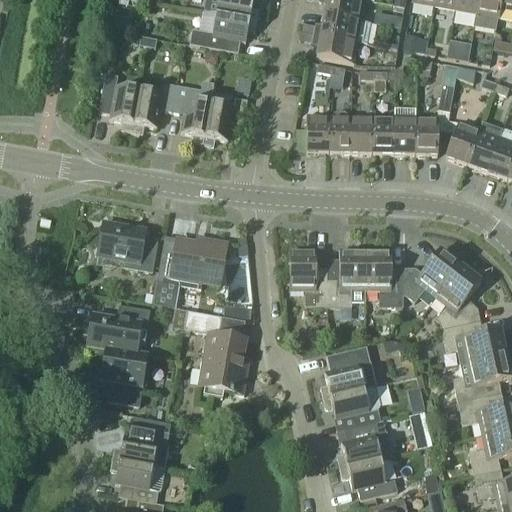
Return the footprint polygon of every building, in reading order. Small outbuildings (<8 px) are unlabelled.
[(207,0),(204,17),(216,19),(257,26),(259,15),(251,14),(254,1),(246,0),(207,0)] [(319,5),(326,8),(324,20),(361,27),(365,6),(338,1),(332,0),(306,0),(306,1),(306,3),(319,5)] [(412,0),(411,8),(433,12),(435,0),(412,0)] [(458,0),(457,0),(435,0),(433,12),(455,16),(457,1),(458,0)] [(478,0),(457,0),(458,0),(457,1),(455,16),(475,20),(478,0)] [(496,36),(497,24),(498,24),(500,14),(499,14),(501,1),(501,0),(478,0),(475,20),(476,20),(473,32),(496,36)] [(511,0),(501,0),(501,1),(499,14),(500,14),(498,24),(511,26),(511,0)] [(129,4),(120,2),(118,9),(127,11),(129,4)] [(128,36),(133,22),(117,19),(113,33),(128,36)] [(248,36),(255,37),(257,26),(216,19),(212,42),(202,40),(200,53),(225,57),(227,45),(245,49),(248,36)] [(367,50),(371,29),(361,27),(324,20),(322,31),(315,30),(314,32),(301,29),(300,38),(357,48),(367,50)] [(316,63),(353,70),(357,48),(300,38),(298,46),(311,48),(311,50),(318,51),(316,63)] [(417,43),(405,41),(402,57),(414,60),(417,43)] [(147,53),(149,44),(141,42),(139,51),(147,53)] [(149,44),(147,53),(155,54),(156,45),(149,44)] [(435,55),(425,53),(423,61),(433,63),(435,55)] [(404,63),(403,71),(416,73),(418,65),(404,63)] [(432,67),(418,65),(416,73),(416,83),(429,85),(430,76),(432,67)] [(329,80),(331,72),(318,69),(316,78),(329,80)] [(447,79),(455,80),(457,72),(449,71),(447,79)] [(343,83),(345,74),(331,72),(329,80),(343,83)] [(373,86),(373,77),(360,77),(359,85),(373,86)] [(387,86),(387,78),(373,77),(373,86),(387,86)] [(98,118),(110,120),(109,126),(122,128),(120,135),(131,137),(139,97),(116,92),(117,83),(105,80),(98,118)] [(494,97),(497,89),(483,84),(480,92),(494,97)] [(176,93),(171,119),(183,121),(180,139),(192,141),(191,148),(202,150),(210,110),(213,91),(202,89),(201,98),(176,93)] [(506,102),(509,94),(505,92),(497,89),(494,97),(506,102)] [(436,121),(448,123),(453,92),(441,90),(436,121)] [(164,91),(162,101),(139,97),(131,137),(142,139),(144,132),(156,135),(160,116),(171,119),(176,93),(164,91)] [(235,104),(233,114),(210,110),(202,150),(213,152),(214,145),(227,148),(230,129),(242,132),(247,106),(235,104)] [(394,114),(394,123),(393,161),(414,162),(415,124),(415,114),(394,114)] [(330,121),(329,122),(328,122),(327,160),(350,160),(350,122),(349,122),(348,121),(347,120),(346,119),(345,118),(343,118),(342,117),(340,117),(339,117),(338,117),(336,117),(335,118),(333,118),(332,119),(331,120),(330,121)] [(306,121),(306,159),(327,160),(328,122),(306,121)] [(371,161),(372,123),(350,122),(350,160),(371,161)] [(372,123),(371,161),(393,161),(394,123),(372,123)] [(437,162),(438,124),(415,124),(414,162),(437,162)] [(480,137),(459,129),(445,165),(467,172),(480,137)] [(511,138),(502,134),(499,143),(486,179),(506,186),(511,170),(511,138)] [(486,179),(499,143),(480,137),(467,172),(486,179)] [(124,274),(152,279),(157,247),(144,244),(145,236),(103,229),(97,262),(125,267),(124,274)] [(202,251),(164,244),(157,284),(169,286),(201,292),(203,283),(220,286),(227,251),(203,246),(202,251)] [(247,250),(237,251),(238,262),(248,261),(247,250)] [(289,256),(289,297),(304,297),(304,313),(327,313),(327,286),(316,286),(316,272),(316,256),(289,256)] [(339,256),(339,286),(327,286),(327,313),(351,313),(351,309),(365,309),(365,297),(365,256),(339,256)] [(379,297),(379,313),(402,313),(403,313),(403,302),(403,286),(402,286),(391,286),(391,274),(391,256),(365,256),(365,297),(379,297)] [(415,274),(402,274),(402,286),(403,286),(403,302),(406,302),(414,308),(425,295),(435,304),(460,272),(440,256),(421,279),(415,274)] [(436,325),(440,328),(441,335),(468,330),(480,327),(477,315),(469,317),(462,311),(466,307),(481,287),(460,272),(435,304),(446,312),(436,325)] [(224,311),(224,323),(250,324),(250,313),(224,311)] [(135,359),(140,330),(145,331),(147,318),(118,312),(116,325),(90,320),(90,323),(85,322),(82,339),(87,340),(84,351),(103,355),(104,354),(135,359)] [(217,342),(221,323),(214,321),(186,316),(183,336),(184,336),(207,340),(199,376),(207,378),(202,402),(222,406),(223,398),(241,402),(247,377),(239,376),(244,347),(217,342)] [(500,335),(482,338),(471,341),(468,330),(441,335),(446,359),(463,355),(466,369),(506,360),(500,335)] [(326,362),(330,378),(324,379),(327,392),(320,393),(322,405),(372,393),(373,388),(365,352),(326,362)] [(104,354),(103,355),(103,358),(98,357),(95,374),(100,375),(98,385),(108,387),(104,407),(136,413),(145,361),(135,359),(104,354)] [(484,404),(482,391),(511,385),(506,360),(466,369),(468,382),(452,385),(457,409),(484,404)] [(325,415),(332,413),(335,426),(353,422),(356,434),(380,428),(377,415),(379,412),(374,392),(372,393),(322,405),(325,415)] [(511,408),(504,410),(487,414),(484,404),(457,409),(462,432),(479,428),(482,442),(511,435),(511,408)] [(162,474),(169,439),(149,435),(150,431),(130,428),(127,443),(123,443),(121,455),(114,454),(112,465),(162,474)] [(336,464),(339,475),(379,465),(391,463),(385,439),(383,440),(380,428),(356,434),(343,437),(346,448),(340,449),(343,462),(336,464)] [(473,483),(500,477),(498,465),(511,461),(511,435),(482,442),(484,455),(468,459),(473,483)] [(115,490),(120,491),(118,503),(126,504),(156,510),(158,497),(160,496),(164,475),(162,474),(112,465),(110,476),(117,477),(115,490)] [(397,498),(394,486),(385,488),(379,465),(339,475),(341,485),(348,483),(351,496),(357,495),(360,506),(397,498)] [(500,477),(473,483),(478,505),(495,502),(496,511),(511,511),(511,485),(503,488),(500,477)]
